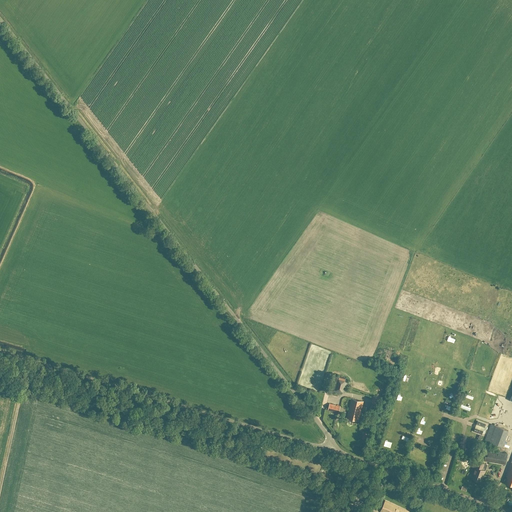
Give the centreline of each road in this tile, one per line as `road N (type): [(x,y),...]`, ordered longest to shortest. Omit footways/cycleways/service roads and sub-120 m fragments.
road 1 (unclassified): [(330,451),(326,434),(0,23)]
road 2 (unclassified): [(330,451),(0,351)]
road 3 (unclassified): [(506,511),(330,451)]
road 4 (track): [(0,491),(31,360)]
